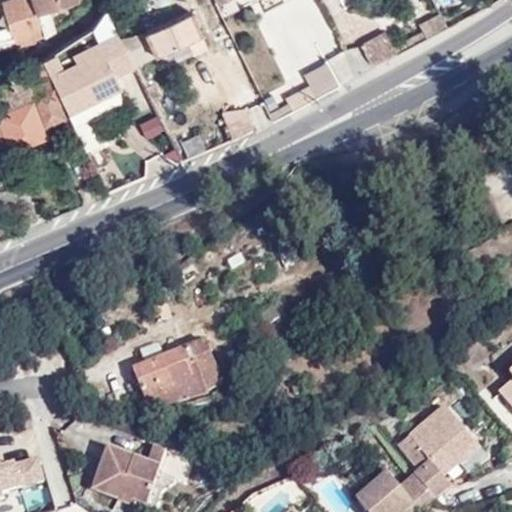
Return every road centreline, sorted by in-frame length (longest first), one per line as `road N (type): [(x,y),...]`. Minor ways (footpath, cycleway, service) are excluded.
road 1 (primary): [(0,271),(347,115)]
road 2 (unknown): [(0,383),(256,431)]
road 3 (primary): [(511,5),(347,115)]
road 4 (primary): [(347,115),(511,40)]
